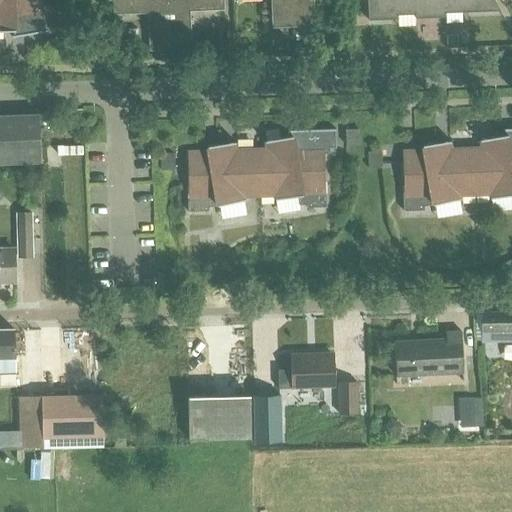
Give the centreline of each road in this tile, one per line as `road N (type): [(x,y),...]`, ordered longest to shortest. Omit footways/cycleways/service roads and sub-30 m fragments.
road 1 (residential): [(0,95),(511,71)]
road 2 (residential): [(0,314),(511,301)]
